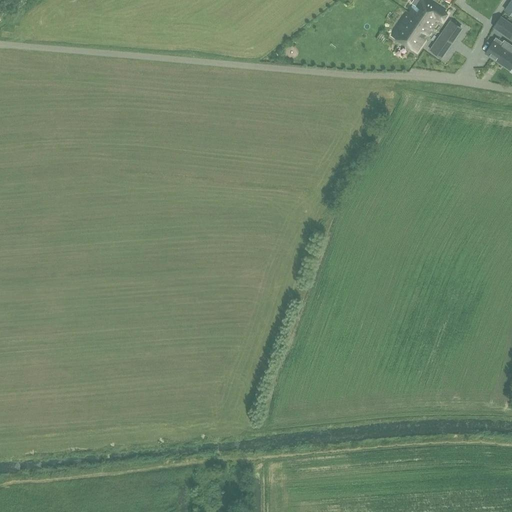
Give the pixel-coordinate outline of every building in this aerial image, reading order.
[(417,51),(431,31),(440,19),(442,20),(447,14),(426,0),(413,0),(412,2),(414,3),(392,34),(417,51)] [(511,23),(502,18),(496,29),(511,37),(511,23)] [(451,20),(441,35),(451,42),(461,27),(451,20)] [(440,56),(451,42),(441,35),(431,50),(440,56)] [(503,42),(496,38),(489,49),(495,53),(492,58),(511,70),(511,68),(511,51),(502,45),(503,42)]
